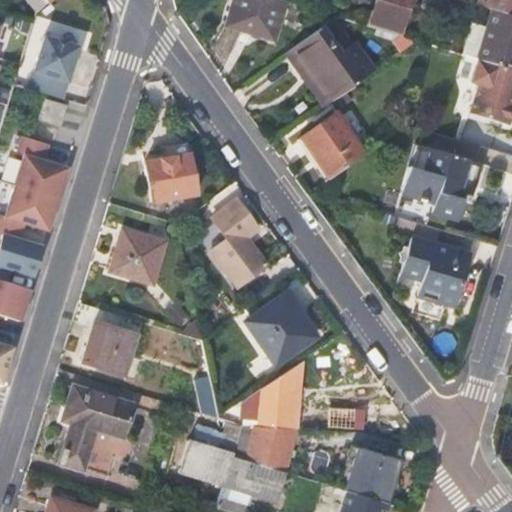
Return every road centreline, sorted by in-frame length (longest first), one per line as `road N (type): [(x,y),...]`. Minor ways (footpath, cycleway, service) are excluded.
road 1 (residential): [(139,11),(458,448)]
road 2 (residential): [(139,11),(12,421)]
road 3 (residential): [(458,448),(511,275)]
